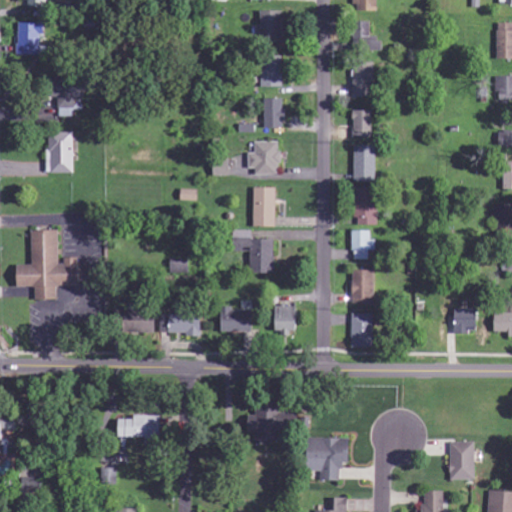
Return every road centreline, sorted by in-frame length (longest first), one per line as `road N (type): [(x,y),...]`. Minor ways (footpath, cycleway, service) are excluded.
road 1 (tertiary): [(511,371),(0,365)]
road 2 (residential): [(323,371),(321,0)]
road 3 (residential): [(185,511),(187,368)]
